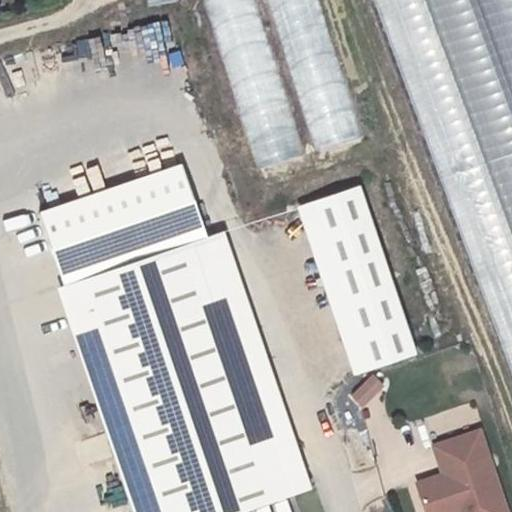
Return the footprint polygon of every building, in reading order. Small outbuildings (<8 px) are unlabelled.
[(299,153),(253,0),(204,0),(254,167),(299,153)] [(318,0),(269,0),(308,149),(355,137),(318,0)] [(511,0),(378,0),(511,386),(511,0)] [(294,202),(345,373),(411,354),(359,182),(294,202)] [(233,210),(70,272),(160,511),(197,511),(328,462),(233,210)] [(360,406),(382,384),(368,370),(346,392),(360,406)] [(511,511),(481,423),(427,441),(437,471),(410,480),(421,511),(511,511)]
